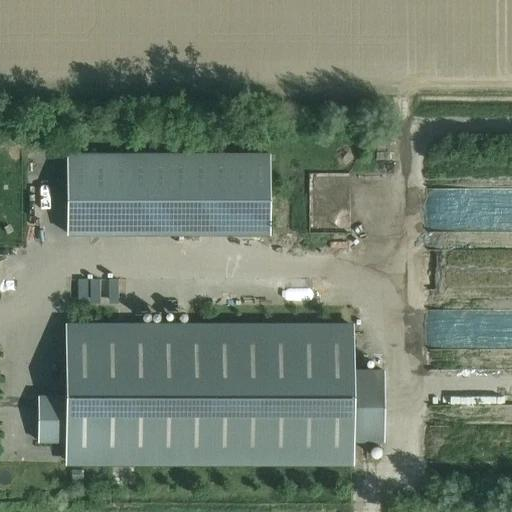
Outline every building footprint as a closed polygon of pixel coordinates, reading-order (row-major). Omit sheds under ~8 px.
[(65,153),(66,233),(267,233),(267,153),(65,153)] [(317,166),(318,214),(342,214),(342,203),(356,202),(355,166),(317,166)] [(438,282),(511,281),(511,200),(420,202),(421,245),(437,245),(438,282)] [(327,238),(348,238),(348,226),(327,226),(327,238)] [(209,278),(208,298),(253,298),(253,279),(209,278)] [(306,284),(282,285),(282,300),(307,298),(306,284)] [(312,319),(312,306),(288,305),(287,318),(312,319)] [(482,319),(484,332),(503,327),(500,315),(482,319)] [(38,396),(38,441),(67,441),(66,462),(351,462),(351,440),(381,441),(381,370),(351,370),(351,326),(66,325),(67,396),(38,396)] [(482,401),(511,400),(511,375),(482,375),(482,401)] [(126,464),(125,479),(143,480),(144,465),(126,464)] [(413,490),(435,490),(435,468),(414,467),(413,490)]
